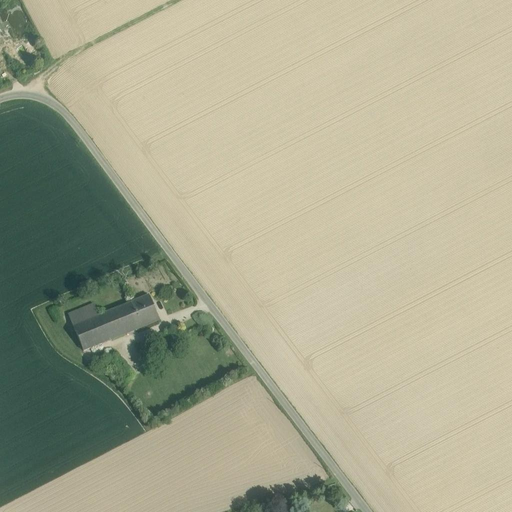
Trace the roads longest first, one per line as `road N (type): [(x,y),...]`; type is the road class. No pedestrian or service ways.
road 1 (unclassified): [(367,511),(72,121),(34,93),(0,99)]
road 2 (track): [(177,0),(43,73),(34,93)]
